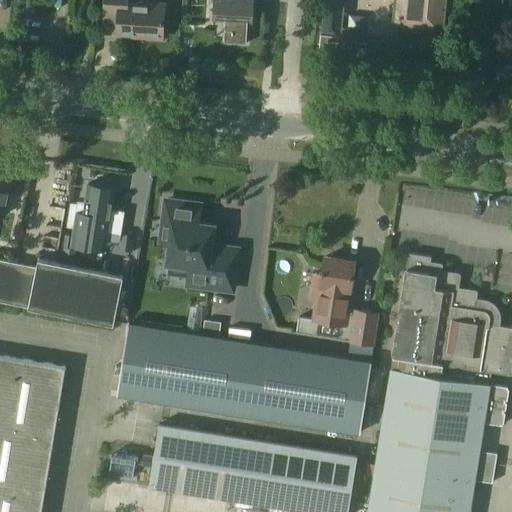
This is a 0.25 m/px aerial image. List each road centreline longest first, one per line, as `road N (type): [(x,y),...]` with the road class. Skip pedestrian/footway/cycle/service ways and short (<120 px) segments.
road 1 (tertiary): [(278,130),(0,96)]
road 2 (tertiary): [(511,154),(278,130)]
road 3 (residential): [(278,130),(296,0)]
